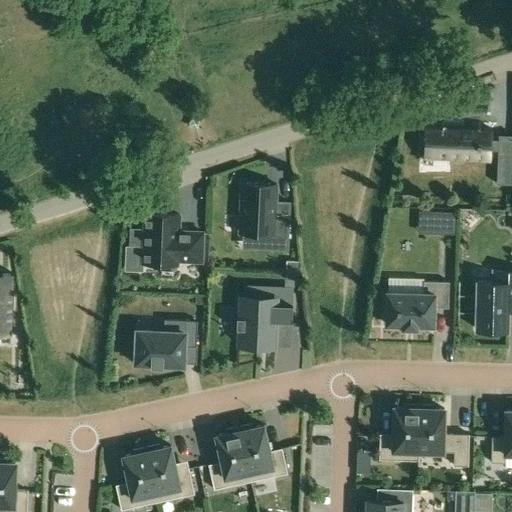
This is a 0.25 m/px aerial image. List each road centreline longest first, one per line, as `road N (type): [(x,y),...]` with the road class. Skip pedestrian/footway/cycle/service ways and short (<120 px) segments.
road 1 (unclassified): [(0,226),(511,59)]
road 2 (residential): [(344,378),(86,432)]
road 3 (residential): [(511,380),(344,378)]
road 4 (residential): [(340,511),(344,378)]
